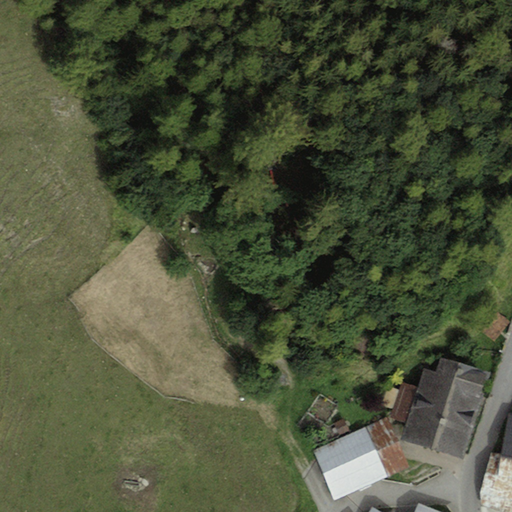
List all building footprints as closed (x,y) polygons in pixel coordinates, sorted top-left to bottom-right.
[(511,319),(501,310),(487,327),(499,337),(511,321),(511,319)] [(435,373),(425,370),(419,388),(406,425),(401,441),(462,461),(491,374),(440,358),(435,373)] [(391,420),(406,425),(419,388),(403,383),(391,420)] [(511,413),(507,413),(501,456),(511,458),(511,413)] [(410,468),(387,417),(312,449),(334,500),(410,468)] [(511,511),(511,458),(501,456),(489,453),(478,493),(481,506),(503,511),(511,511)] [(439,511),(418,503),(413,511),(439,511)]
